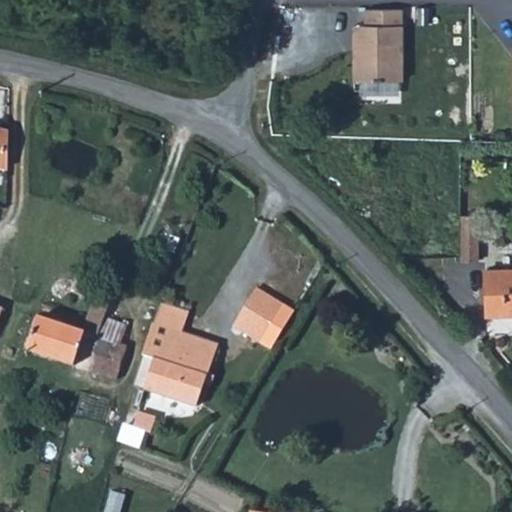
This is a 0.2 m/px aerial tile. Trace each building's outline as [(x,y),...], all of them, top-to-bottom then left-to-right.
[(359,85),(407,85),(407,13),(370,13),(370,29),(359,29),(359,41),(359,54),(359,85)] [(485,264),(486,217),(467,216),(466,263),(485,264)] [(511,271),(485,272),(486,295),(486,317),(511,316),(511,271)] [(259,287),(233,324),(258,341),(283,304),(271,296),(259,287)] [(149,322),(139,355),(150,359),(141,391),(193,407),(216,342),(179,330),(185,310),(156,302),(149,322)] [(0,306),(0,342),(28,351),(84,368),(94,338),(93,337),(59,325),(45,320),(32,316),(0,306)] [(94,338),(84,368),(116,378),(126,346),(119,344),(126,325),(99,317),(93,337),(94,338)] [(129,430),(147,435),(151,421),(133,416),(129,430)]
